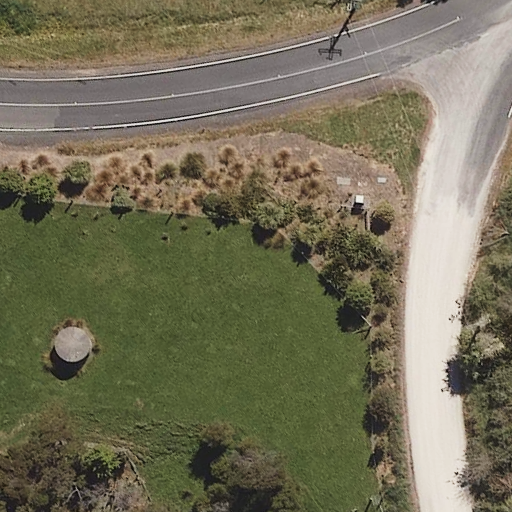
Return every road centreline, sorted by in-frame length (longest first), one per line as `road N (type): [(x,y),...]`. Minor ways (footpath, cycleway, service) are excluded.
road 1 (tertiary): [(504,2),(233,93),(0,101)]
road 2 (unclassified): [(504,2),(436,267),(461,511)]
